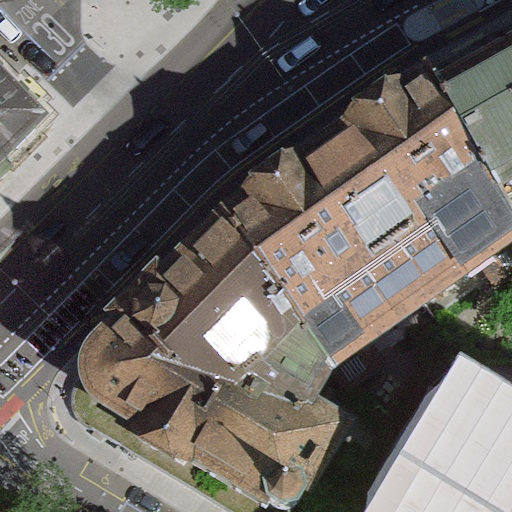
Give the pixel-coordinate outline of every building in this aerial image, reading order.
[(511,48),(436,90),(504,212),(511,208),(511,48)] [(0,180),(52,129),(0,76),(0,180)] [(511,225),(504,212),(436,90),(233,234),(331,372),(511,243),(511,225)] [(331,372),(233,234),(105,360),(97,374),(97,388),(104,399),(112,406),(289,511),(292,511),(322,463),(336,438),(304,417),(331,372)] [(511,511),(511,442),(468,416),(410,511),(511,511)]
